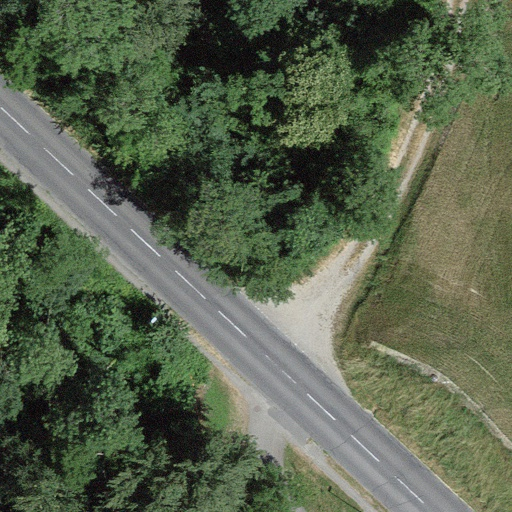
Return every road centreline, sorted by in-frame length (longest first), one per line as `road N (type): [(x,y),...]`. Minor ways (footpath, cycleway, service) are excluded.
road 1 (tertiary): [(0,120),(416,511)]
road 2 (track): [(432,0),(398,137),(252,360)]
